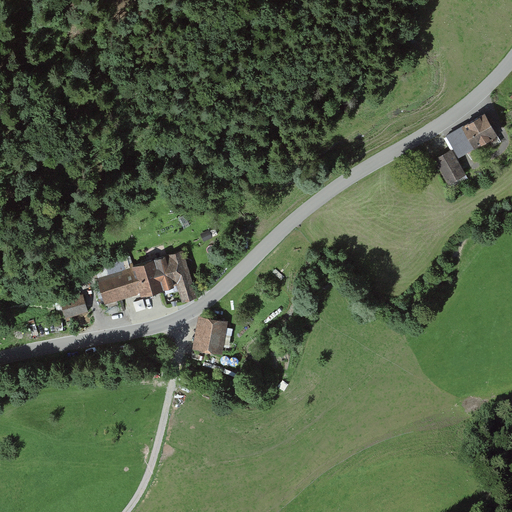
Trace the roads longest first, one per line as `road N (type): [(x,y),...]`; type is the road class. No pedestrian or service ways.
road 1 (tertiary): [(511,59),(464,107),(337,185),(207,302),(165,323),(0,358)]
road 2 (track): [(129,511),(166,421),(188,313)]
